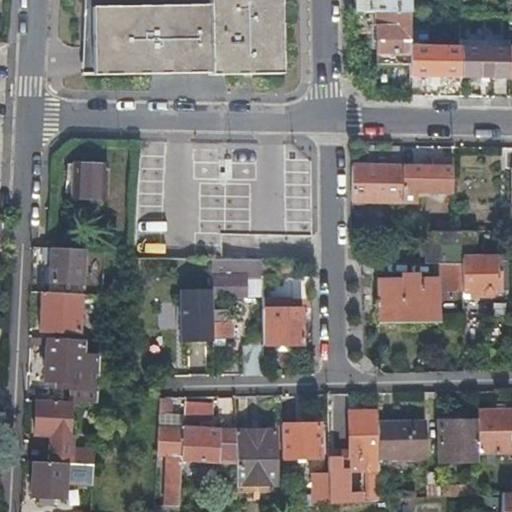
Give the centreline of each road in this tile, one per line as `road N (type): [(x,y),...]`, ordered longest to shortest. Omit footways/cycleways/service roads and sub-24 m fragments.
road 1 (residential): [(9,511),(28,121)]
road 2 (residential): [(327,115),(28,121)]
road 3 (residential): [(337,382),(327,115)]
road 4 (residential): [(327,115),(511,119)]
road 5 (residential): [(159,385),(337,382)]
road 6 (residential): [(337,382),(511,378)]
road 7 (residential): [(28,121),(37,0)]
